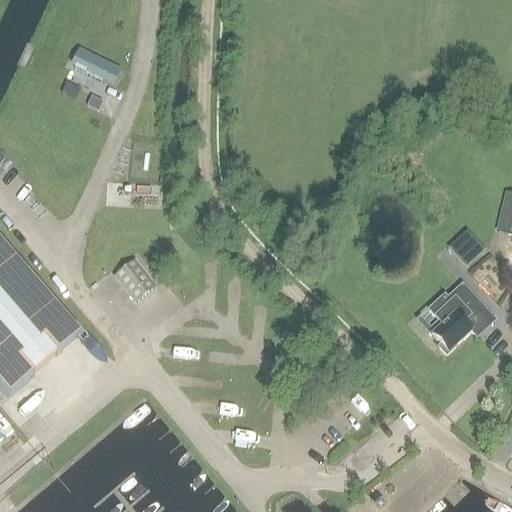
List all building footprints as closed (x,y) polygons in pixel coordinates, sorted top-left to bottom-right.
[(73,50),(67,69),(115,83),(120,65),(73,50)] [(101,104),(91,99),(87,107),(97,112),(101,104)] [(511,195),(504,194),(495,233),(511,237),(511,195)] [(464,268),(484,249),(466,230),(446,248),(464,268)] [(0,391),(7,400),(83,334),(0,238),(0,391)] [(154,287),(133,262),(113,279),(133,304),(154,287)] [(440,346),(438,348),(446,356),(455,347),(471,333),(476,339),(491,326),(479,313),(483,309),(462,286),(447,300),(444,296),(428,311),(439,322),(427,332),(434,340),(435,339),(440,346)]
